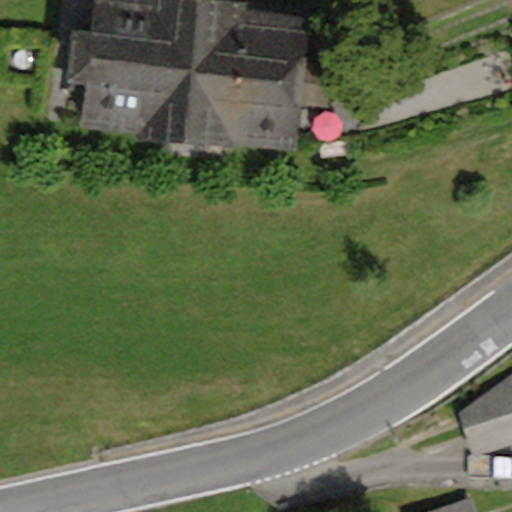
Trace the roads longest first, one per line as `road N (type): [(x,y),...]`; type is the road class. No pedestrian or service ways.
road 1 (tertiary): [(17,511),(318,441),(372,415),(511,313)]
road 2 (track): [(511,488),(318,441)]
